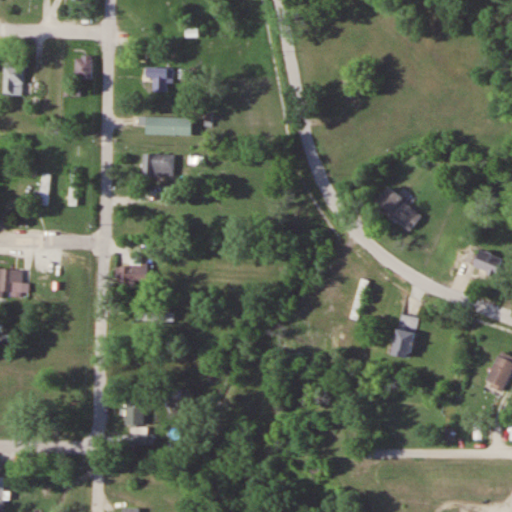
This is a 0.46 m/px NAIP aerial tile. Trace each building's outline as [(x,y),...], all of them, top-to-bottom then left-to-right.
[(5,96),(24,96),(24,65),(5,65),(5,96)] [(153,78),(153,92),(167,92),(167,82),(173,82),(173,67),(147,67),(147,78),(153,78)] [(193,117),(146,117),(146,134),(193,135),(193,117)] [(175,176),(175,153),(142,153),(142,176),(175,176)] [(42,204),(50,204),(50,174),(42,174),(42,204)] [(408,231),(422,217),(390,186),(376,200),(408,231)] [(503,260),(479,247),(470,263),(494,276),(503,260)] [(123,281),(147,281),(147,258),(131,258),(131,265),(123,265),(123,281)] [(0,266),(0,289),(29,291),(30,281),(23,281),(24,268),(0,266)] [(350,317),(358,320),(369,280),(361,278),(350,317)] [(419,317),(402,313),(391,355),(408,359),(419,317)] [(147,319),(122,319),(122,336),(147,336),(147,319)] [(292,322),(283,321),(280,351),(289,352),(292,322)] [(304,362),(312,363),(314,325),(306,324),(304,362)] [(337,327),(329,327),(329,366),(337,366),(337,327)] [(511,371),(511,354),(501,350),(485,383),(503,392),(511,371)] [(126,424),(145,424),(145,396),(126,396),(126,424)] [(336,424),(294,424),(294,435),(336,435),(336,424)] [(133,444),(152,442),(151,431),(132,433),(133,444)] [(328,464),(312,465),(312,474),(329,473),(328,464)]
